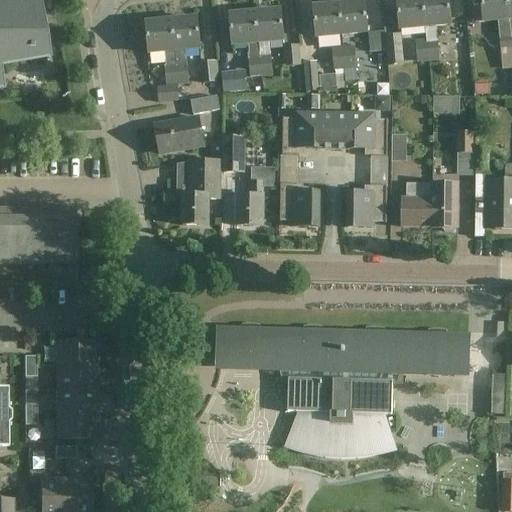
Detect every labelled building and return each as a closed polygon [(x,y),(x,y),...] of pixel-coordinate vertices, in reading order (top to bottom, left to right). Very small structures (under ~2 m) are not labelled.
[(0,0),(0,65),(45,58),(40,30),(34,31),(34,16),(34,0),(0,0)] [(425,28),(422,0),(408,0),(397,1),(400,31),(425,28)] [(422,0),(425,28),(427,45),(435,44),(434,28),(451,26),(448,0),(422,0)] [(511,34),(507,0),(481,0),(482,8),(473,8),(474,24),(499,22),(500,35),(511,34)] [(338,6),(341,36),(367,34),(364,4),(338,6)] [(341,36),(338,6),(313,9),(315,38),(341,36)] [(255,14),(257,44),(283,42),(280,12),(255,14)] [(257,44),(255,14),(229,16),(232,46),(248,44),(249,60),(259,60),(257,44)] [(184,64),(183,51),(199,49),(196,19),(171,21),(175,65),(184,64)] [(175,65),(171,21),(146,23),(149,54),(164,52),(166,66),(175,65)] [(448,29),(448,65),(463,65),(464,29),(448,29)] [(511,50),(511,34),(500,35),(503,70),(511,69),(511,50)] [(403,66),(401,37),(385,38),(387,68),(403,66)] [(438,43),(435,44),(427,45),(429,64),(440,63),(438,43)] [(418,65),(429,64),(427,45),(416,46),(418,65)] [(300,67),(299,47),(283,48),(285,68),(300,67)] [(353,49),(342,50),(344,69),(355,68),(353,49)] [(342,50),(331,51),(333,70),(344,69),(342,50)] [(270,59),(259,60),(260,78),(271,77),(270,59)] [(249,79),(260,78),(259,60),(249,60),(248,60),(249,79)] [(218,83),(216,63),(200,64),(202,85),(218,83)] [(186,64),(184,64),(175,65),(176,84),(187,83),(186,64)] [(318,92),(316,64),(303,65),(305,93),(318,92)] [(175,65),(166,66),(164,66),(165,85),(176,84),(175,65)] [(222,95),(247,93),(245,72),(220,74),(222,95)] [(469,74),(468,85),(483,86),(484,75),(469,74)] [(158,105),(178,103),(177,88),(156,90),(158,105)] [(193,117),(219,113),(217,100),(190,104),(193,117)] [(297,150),(319,150),(320,115),(296,115),(296,120),(283,120),(283,119),(282,119),(281,157),(298,158),(298,156),(296,156),(297,150)] [(319,150),(349,150),(349,116),(320,115),(319,150)] [(373,116),(349,116),(349,150),(371,151),(371,158),(370,157),(370,159),(386,159),(387,121),(386,121),(386,122),(373,122),(373,116)] [(204,146),(198,118),(155,126),(161,155),(204,146)] [(474,156),(474,134),(458,134),(458,156),(474,156)] [(245,176),(245,140),(222,140),(222,176),(245,176)] [(489,172),(489,144),(475,144),(475,172),(489,172)] [(180,197),(180,226),(207,226),(207,200),(218,200),(218,163),(188,163),(188,184),(179,184),(178,197),(180,197)] [(511,231),(511,182),(485,182),(484,231),(511,231)] [(295,184),(278,184),(278,222),(279,222),(279,221),(292,222),(292,227),(316,227),(316,193),(293,192),(293,186),(295,186),(295,184)] [(251,198),(235,198),(235,226),(261,226),(261,185),(251,185),(251,198)] [(384,204),(385,186),(368,186),(368,187),(369,187),(369,194),(346,193),(346,228),(370,228),(370,223),(383,223),(383,224),(384,224),(384,204)] [(400,228),(429,228),(430,187),(405,187),(405,201),(400,201),(400,228)] [(456,187),(430,187),(429,228),(429,229),(442,229),(444,233),(451,233),(454,230),(455,230),(456,187)] [(0,447),(9,447),(8,423),(11,420),(11,411),(8,408),(8,387),(0,387),(0,263),(75,263),(74,210),(0,210),(0,447)] [(488,324),(488,354),(498,354),(497,324),(488,324)] [(466,378),(468,341),(449,340),(445,338),(444,336),(445,333),(442,332),(439,332),(436,331),(433,331),(430,332),(426,332),(427,336),(426,338),(422,339),(387,338),(383,336),(382,334),(383,331),(380,330),(377,329),(374,329),(371,329),(368,329),(364,330),(365,333),(364,335),(360,337),(324,336),(321,334),(320,332),(321,329),(318,328),(315,327),(312,327),(309,327),(306,327),(302,328),(303,331),(302,333),(298,335),(262,333),(259,332),(258,330),(259,326),(250,325),(242,325),(242,329),(241,331),(237,332),(217,332),(216,369),(280,371),(278,406),(290,406),(281,438),(300,445),(315,449),(331,451),(348,450),(363,448),(383,441),(375,409),(383,410),(385,376),(466,378)] [(57,366),(98,366),(98,342),(57,342),(57,366)] [(24,358),(24,368),(36,368),(36,357),(24,358)] [(98,366),(57,366),(57,390),(98,390),(98,366)] [(36,378),(36,368),(24,368),(24,378),(36,378)] [(502,416),(503,377),(491,377),(490,416),(502,416)] [(98,390),(57,390),(57,414),(98,414),(98,390)] [(24,416),(36,416),(36,405),(24,405),(24,416)] [(482,411),(468,411),(469,435),(482,435),(482,411)] [(98,414),(57,414),(57,439),(98,439),(98,414)] [(36,426),(36,416),(24,416),(24,426),(36,426)] [(65,460),(65,448),(54,448),(55,460),(65,460)] [(65,448),(65,460),(76,460),(75,448),(65,448)] [(220,477),(218,477),(195,476),(195,487),(218,488),(220,488),(220,477)] [(66,511),(66,480),(40,481),(40,511),(66,511)] [(66,480),(66,511),(91,511),(91,480),(66,480)] [(511,511),(511,483),(502,483),(500,511),(511,511)] [(0,511),(13,511),(13,502),(0,502),(0,511)]
